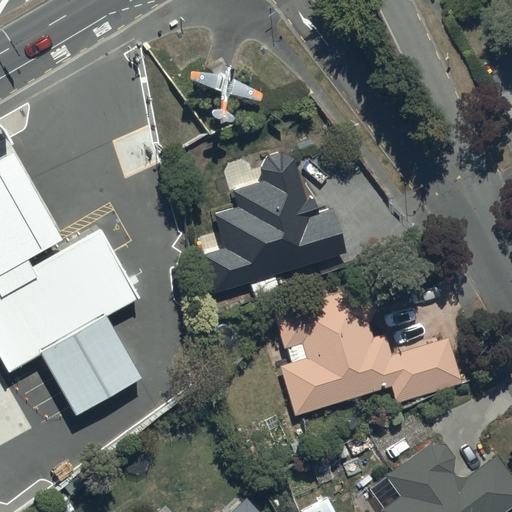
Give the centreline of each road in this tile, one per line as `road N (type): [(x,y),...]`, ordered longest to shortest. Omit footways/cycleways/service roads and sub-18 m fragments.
road 1 (residential): [(480,218),(409,153),(293,0)]
road 2 (residential): [(392,0),(459,134),(480,218)]
